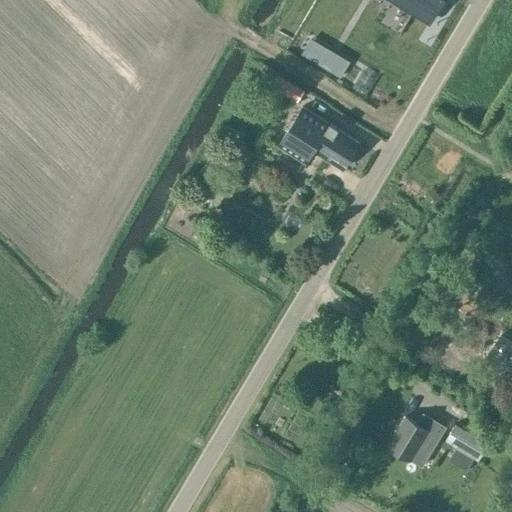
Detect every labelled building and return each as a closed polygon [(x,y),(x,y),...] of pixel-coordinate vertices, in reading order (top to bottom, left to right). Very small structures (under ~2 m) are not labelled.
[(400,0),(429,19),(440,0),(400,0)] [(280,76),(273,87),(295,101),(302,91),(280,76)] [(482,107),(469,101),(464,113),(478,118),(482,107)] [(302,108),(280,145),(308,161),(314,150),(344,168),(359,142),(302,108)] [(202,170),(200,170),(189,187),(193,189),(189,195),(215,211),(227,191),(224,174),(206,163),(202,170)] [(487,356),(478,370),(496,382),(506,368),(487,356)] [(407,414),(388,445),(423,466),(445,429),(424,417),(421,422),(407,414)] [(455,424),(445,440),(478,459),(487,443),(455,424)]
